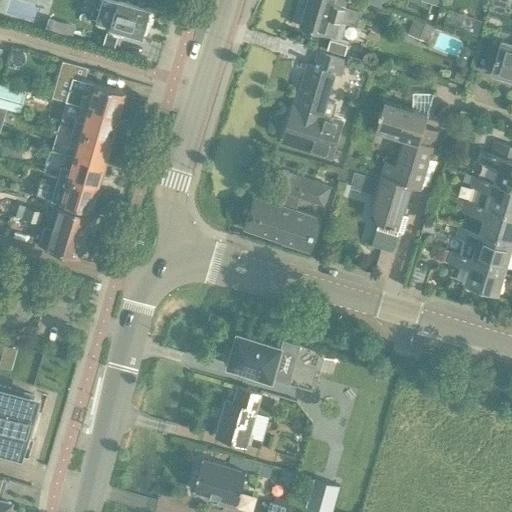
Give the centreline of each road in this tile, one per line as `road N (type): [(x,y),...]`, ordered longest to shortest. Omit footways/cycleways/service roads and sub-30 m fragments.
road 1 (tertiary): [(511,354),(230,268),(177,265)]
road 2 (residential): [(177,265),(173,181),(229,0)]
road 3 (tertiary): [(86,511),(145,286),(177,265)]
